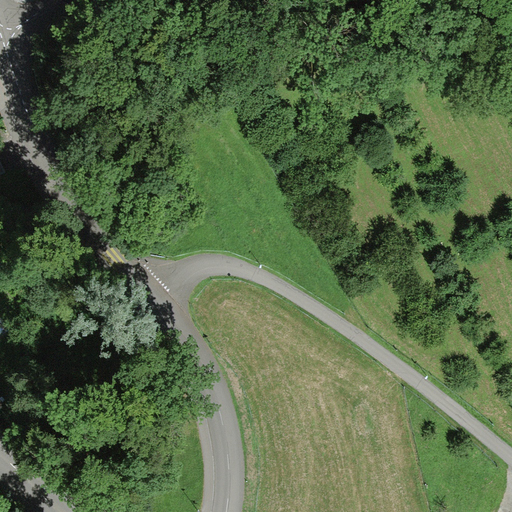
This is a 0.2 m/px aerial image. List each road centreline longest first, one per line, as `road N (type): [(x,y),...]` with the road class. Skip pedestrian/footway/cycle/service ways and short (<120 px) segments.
road 1 (residential): [(150,293),(205,262),(256,269),(314,303),(511,456)]
road 2 (residential): [(9,52),(62,182),(150,293)]
road 3 (residential): [(150,293),(191,344),(219,406),(229,457),(227,511)]
